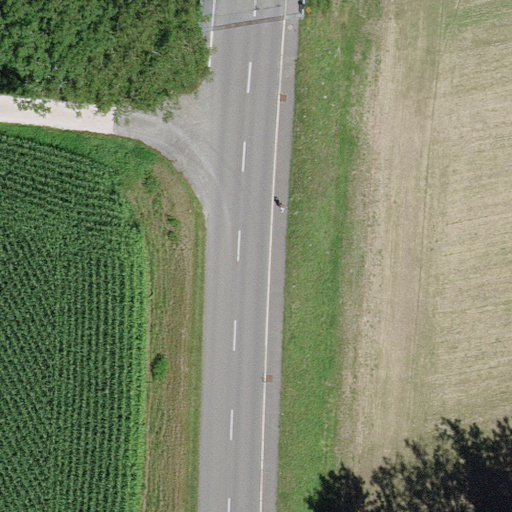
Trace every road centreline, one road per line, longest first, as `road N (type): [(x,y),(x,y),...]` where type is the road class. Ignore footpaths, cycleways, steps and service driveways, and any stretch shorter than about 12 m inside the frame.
road 1 (residential): [(232,511),(254,0)]
road 2 (track): [(244,132),(0,102)]
